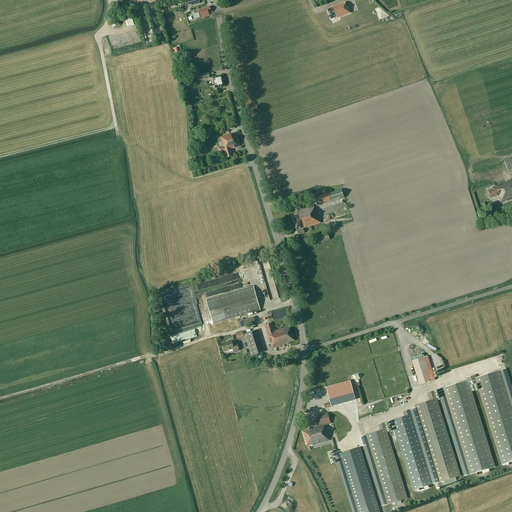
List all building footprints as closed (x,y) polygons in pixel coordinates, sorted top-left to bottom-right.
[(332,8),(326,10),(330,19),(335,18),(349,13),(347,6),(346,6),(345,2),(331,7),(332,8)] [(199,11),(198,11),(196,12),(195,12),(194,12),(195,14),(194,15),(194,16),(195,18),(195,19),(196,19),(197,20),(200,19),(200,18),(201,18),(209,16),(208,13),(211,12),(210,7),(199,11)] [(149,25),(143,26),(147,44),(153,43),(149,25)] [(210,78),(209,72),(196,75),(198,81),(210,78)] [(219,88),(225,86),(222,76),(215,78),(217,86),(219,86),(219,88)] [(231,149),(240,147),(236,133),(221,137),(222,141),(221,141),(223,147),(218,148),(220,153),(224,152),(226,158),(233,156),(231,149)] [(500,202),(511,198),(511,180),(495,187),(495,188),(487,190),(490,198),(498,195),(500,202)] [(342,190),(330,194),(332,202),(344,198),(342,190)] [(329,194),(328,194),(317,198),(318,204),(331,200),(329,194)] [(303,229),(321,223),(317,211),(315,211),(313,205),(303,209),(303,208),(297,210),(298,213),(291,215),(297,231),(298,235),(304,233),(303,229)] [(330,240),(328,235),(327,232),(315,236),(318,244),(330,240)] [(278,300),(268,258),(259,260),(269,302),(278,300)] [(213,324),(260,310),(253,286),(206,300),(213,324)] [(247,325),(256,323),(254,317),(245,319),(247,325)] [(272,323),(265,325),(267,334),(270,345),(271,345),(273,348),(288,344),(288,343),(293,341),(289,326),(274,331),(272,323)] [(262,352),(256,331),(244,334),(250,356),(262,352)] [(233,352),(238,351),(237,344),(232,345),(232,341),(222,344),(224,351),(232,349),(233,352)] [(412,361),(419,385),(435,380),(432,370),(428,372),(424,357),(412,361)] [(511,460),(511,409),(500,371),(476,378),(477,380),(502,464),(511,460)] [(468,383),(477,380),(476,378),(475,375),(466,378),(467,382),(443,389),(470,473),(494,466),(468,383)] [(350,381),(326,387),(331,407),(355,400),(350,381)] [(430,401),(414,405),(438,482),(460,476),(433,391),(427,393),(430,401)] [(432,484),(409,410),(403,412),(404,417),(391,421),(413,490),(432,484)] [(330,423),(328,416),(327,414),(317,416),(318,421),(308,423),(310,429),(303,431),(307,447),(329,441),(326,429),(325,429),(324,425),(330,423)] [(325,425),(329,437),(335,435),(332,423),(325,425)] [(407,498),(384,423),(378,425),(380,431),(366,435),(366,436),(362,437),(364,441),(367,440),(387,504),(407,498)] [(357,511),(378,511),(359,447),(339,453),(357,511)]
